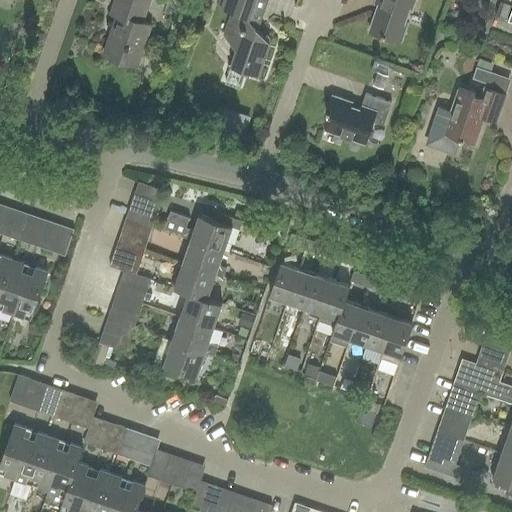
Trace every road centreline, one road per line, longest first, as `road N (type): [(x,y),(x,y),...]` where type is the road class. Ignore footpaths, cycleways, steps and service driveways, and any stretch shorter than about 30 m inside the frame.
road 1 (residential): [(100,204),(43,371),(152,413),(223,465),(353,505),(386,491),(469,253)]
road 2 (unclassified): [(469,253),(263,181)]
road 3 (residential): [(263,181),(320,12)]
road 4 (unknown): [(453,299),(285,246)]
road 5 (unclassified): [(263,181),(118,153)]
road 6 (residential): [(26,128),(70,0)]
